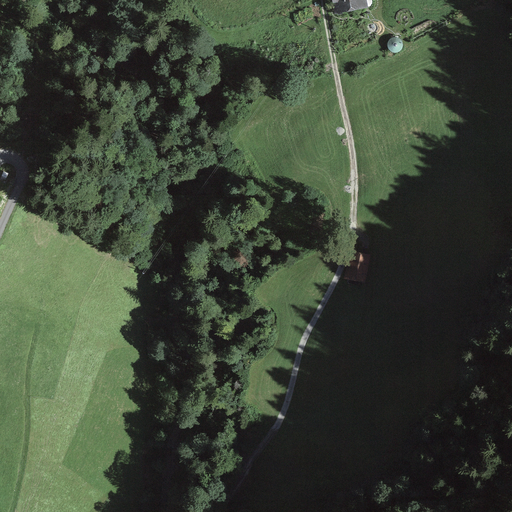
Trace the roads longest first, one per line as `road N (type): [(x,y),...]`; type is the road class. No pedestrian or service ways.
road 1 (track): [(222,511),(276,429),(350,242)]
road 2 (track): [(350,242),(353,158),(322,0)]
